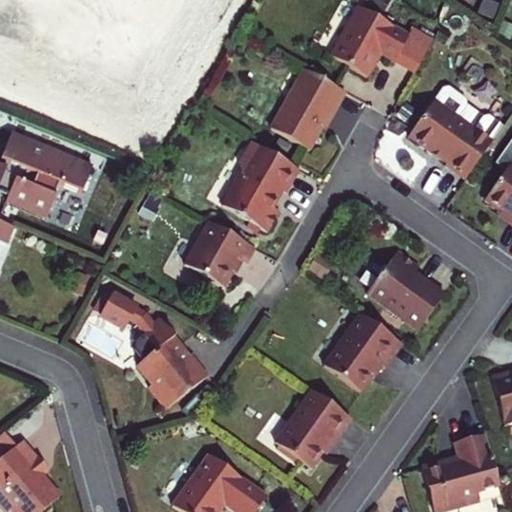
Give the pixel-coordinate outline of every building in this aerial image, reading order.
[(500,6),(483,0),(482,0),(477,15),(495,22),(500,6)] [(380,55),(394,63),(403,68),(414,74),(432,42),(413,31),(409,37),(358,8),(330,58),(366,78),(380,55)] [(304,70),(270,129),(309,152),(320,131),(334,107),(337,109),(345,94),(304,70)] [(464,99),(449,88),(443,89),(434,102),(433,102),(408,138),(438,159),(446,165),(445,168),(464,181),(492,144),(491,142),(503,126),(490,118),(485,118),(465,105),(464,99)] [(0,166),(0,186),(10,191),(7,198),(6,202),(46,218),(55,197),(53,196),(58,185),(81,195),(91,170),(10,136),(0,160),(0,161),(2,162),(0,166)] [(241,173),(222,207),(267,233),(279,212),(273,208),(277,201),(282,192),(285,194),(299,170),(252,144),(239,166),(241,173)] [(511,221),(509,225),(511,227),(511,168),(509,166),(484,202),(504,217),(511,221)] [(0,194),(7,198),(10,191),(0,186),(0,194)] [(13,228),(0,222),(0,242),(6,245),(13,228)] [(208,223),(184,266),(224,289),(234,270),(239,261),(245,265),(254,249),(208,223)] [(0,242),(0,269),(9,246),(6,245),(0,242)] [(366,295),(418,331),(428,318),(444,295),(414,273),(418,268),(396,252),(366,295)] [(125,331),(129,322),(136,325),(144,336),(134,344),(133,352),(142,362),(138,366),(153,385),(148,389),(165,411),(207,377),(190,356),(185,360),(180,354),(176,349),(179,346),(160,322),(153,327),(143,316),(134,311),(134,310),(108,298),(99,319),(125,331)] [(380,366),(385,369),(402,345),(360,316),(324,367),(360,393),(373,376),(380,366)] [(511,372),(491,378),(504,427),(511,425),(511,372)] [(330,441),(333,443),(350,419),(312,392),(275,444),(310,469),(323,451),(330,441)] [(476,489),(498,483),(484,432),(453,439),(458,456),(451,458),(442,461),(441,459),(420,464),(433,511),(479,498),(476,489)] [(36,459),(22,443),(0,461),(0,503),(7,511),(43,511),(59,499),(42,478),(30,464),(36,459)] [(219,511),(224,506),(232,511),(256,511),(258,510),(266,498),(208,456),(172,507),(179,511),(219,511)] [(36,459),(30,464),(42,478),(49,472),(37,458),(36,459)]
